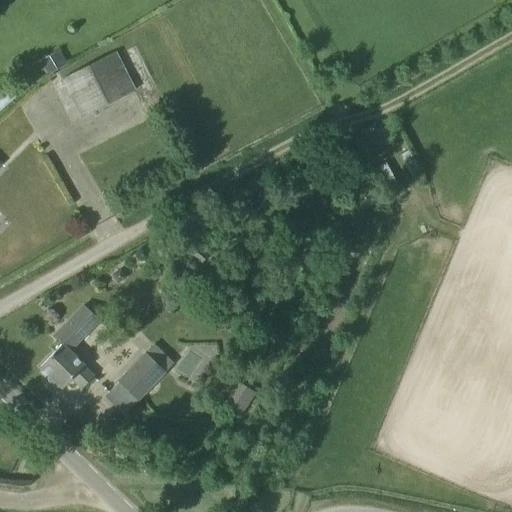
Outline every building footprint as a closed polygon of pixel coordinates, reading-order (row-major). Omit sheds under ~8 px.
[(59,49),(38,61),(46,75),(67,63),(59,49)] [(133,91),(114,52),(62,79),(82,117),(133,91)] [(71,379),(81,389),(93,376),(83,366),(84,365),(69,351),(99,320),(83,305),(53,337),(61,345),(40,367),(62,388),(71,379)] [(138,400),(173,362),(153,343),(117,380),(138,400)] [(236,380),(222,404),(240,415),(254,391),(236,380)]
